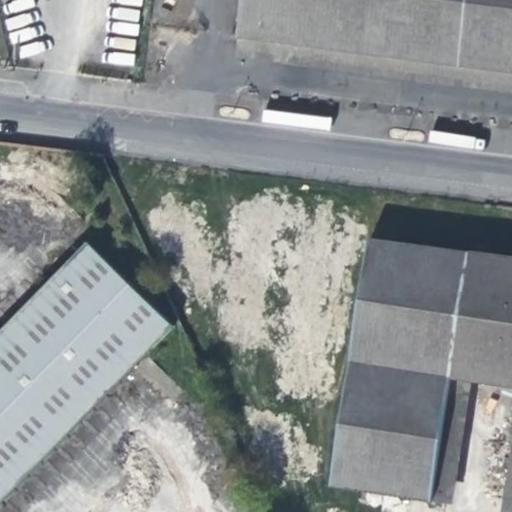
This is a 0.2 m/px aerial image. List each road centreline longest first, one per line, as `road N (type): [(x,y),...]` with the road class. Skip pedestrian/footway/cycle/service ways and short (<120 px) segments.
road 1 (tertiary): [(454,171),(0,116)]
road 2 (residential): [(454,171),(412,511)]
road 3 (unknown): [(208,72),(511,108)]
